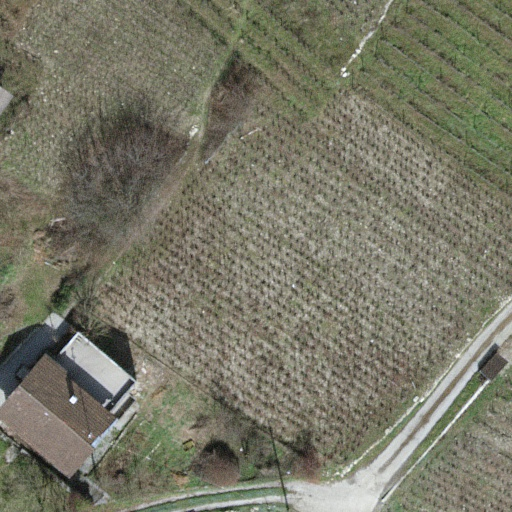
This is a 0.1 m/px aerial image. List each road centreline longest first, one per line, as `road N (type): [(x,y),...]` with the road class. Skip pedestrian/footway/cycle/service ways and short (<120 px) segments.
road 1 (track): [(341,489),(511,295)]
road 2 (track): [(126,511),(225,486),(341,489)]
